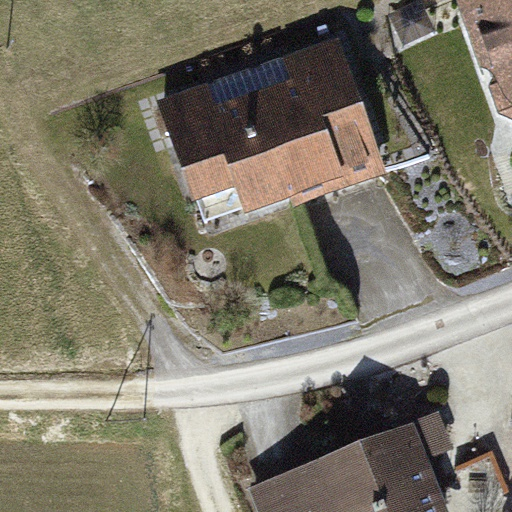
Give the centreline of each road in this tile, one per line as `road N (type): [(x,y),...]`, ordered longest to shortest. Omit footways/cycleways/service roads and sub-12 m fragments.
road 1 (residential): [(161,390),(330,348),(511,287)]
road 2 (track): [(161,390),(0,129)]
road 3 (track): [(161,390),(0,395)]
